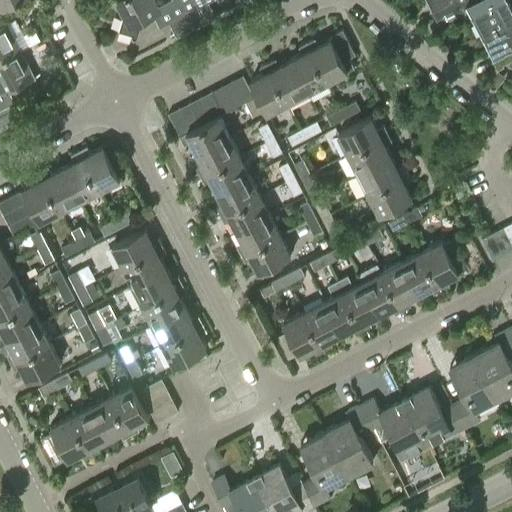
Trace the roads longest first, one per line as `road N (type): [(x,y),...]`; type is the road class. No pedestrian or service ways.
road 1 (residential): [(268,393),(114,97)]
road 2 (residential): [(268,393),(511,273)]
road 3 (residential): [(114,97),(317,0)]
road 4 (residential): [(511,123),(358,0)]
road 5 (residential): [(215,511),(177,436),(268,393)]
road 6 (residential): [(0,151),(114,97)]
